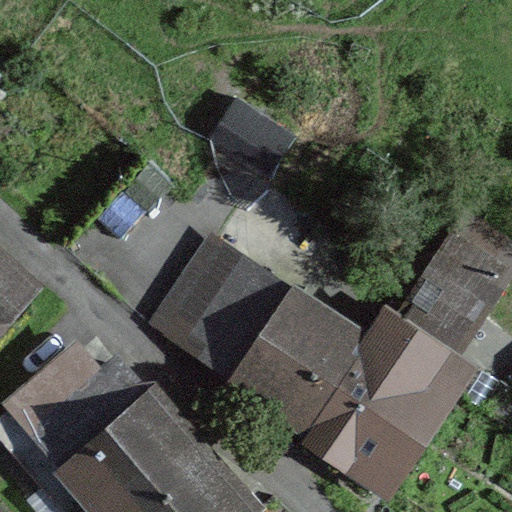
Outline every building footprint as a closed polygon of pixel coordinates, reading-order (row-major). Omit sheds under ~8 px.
[(232,92),(214,136),(280,164),(298,120),(232,92)] [(0,322),(43,276),(0,236),(0,322)] [(455,241),(409,310),(460,344),(506,274),(455,241)] [(375,352),(211,243),(163,315),(215,349),(209,357),(318,429),(305,448),(368,489),(452,364),(393,325),(375,352)] [(145,377),(117,345),(103,357),(77,328),(1,395),(9,403),(0,410),(0,436),(66,511),(81,498),(92,511),(246,511),(265,496),(153,370),(145,377)] [(511,378),(510,382),(483,366),(466,396),(483,406),(481,410),(511,427),(511,378)] [(0,511),(9,511),(0,501),(0,511)]
